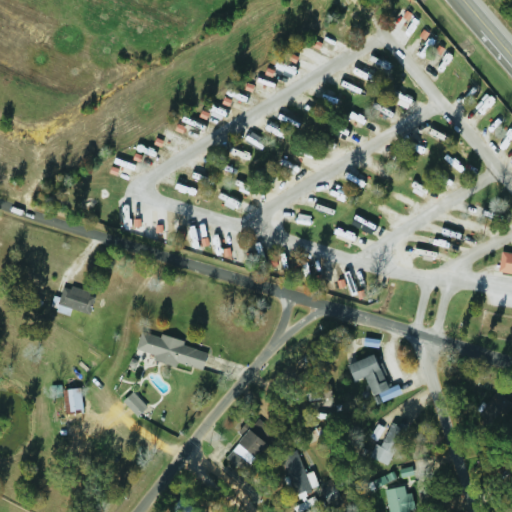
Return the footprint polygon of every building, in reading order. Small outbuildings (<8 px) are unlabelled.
[(511,274),(511,255),(498,254),(497,273),(511,274)] [(93,295),(61,285),(55,305),(87,315),(93,295)] [(133,353),(200,371),(205,350),(138,332),(133,353)] [(386,389),(371,354),(344,366),(351,382),(362,378),(370,396),(386,389)] [(61,409),(55,409),(56,422),(79,421),(77,389),(60,390),(61,409)] [(511,407),(511,406),(494,392),(476,414),(494,429),(511,407)] [(223,459),(243,473),(271,432),(254,420),(252,423),(244,418),(235,432),(239,436),(223,459)] [(393,450),(404,427),(390,420),(379,443),(393,450)] [(368,457),(385,465),(390,452),(373,445),(368,457)] [(294,511),(313,511),(315,511),(295,451),(279,456),(295,505),(293,506),(294,511)] [(410,511),(405,485),(382,490),(386,511),(410,511)]
